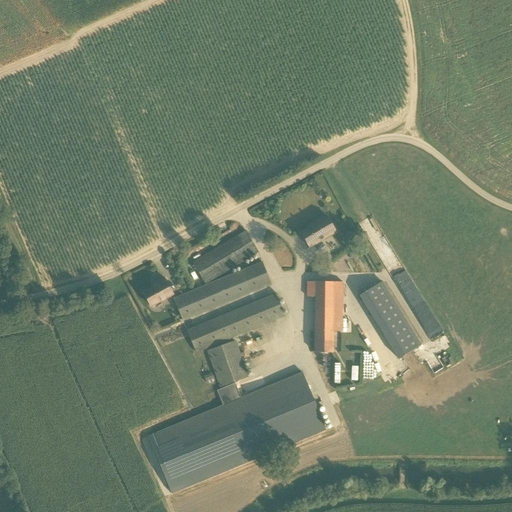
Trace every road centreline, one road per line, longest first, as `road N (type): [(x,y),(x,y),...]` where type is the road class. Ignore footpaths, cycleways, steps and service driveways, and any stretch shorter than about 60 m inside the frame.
road 1 (unclassified): [(389,136),(121,272),(0,305)]
road 2 (track): [(421,144),(403,0)]
road 3 (unclassified): [(389,136),(421,144),(475,189),(511,207)]
